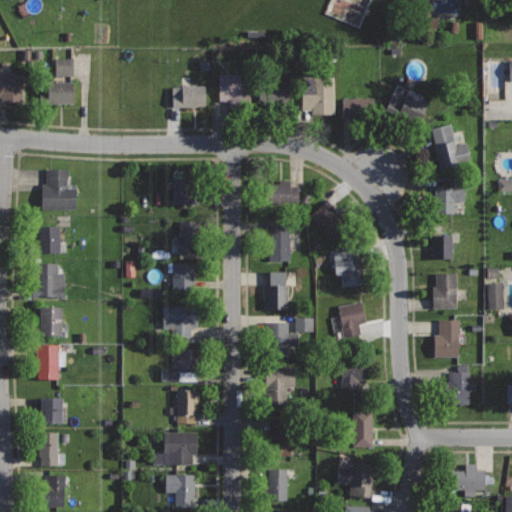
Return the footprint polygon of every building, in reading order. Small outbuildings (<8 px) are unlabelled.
[(480,22),(473,22),(474,39),(481,38),(480,22)] [(52,75),(70,76),(70,59),(53,58),(52,75)] [(23,77),(10,77),(10,71),(0,71),(0,97),(1,97),(1,100),(23,100),(23,77)] [(250,73),(218,75),(219,102),(229,101),(229,105),(252,104),(250,73)] [(332,77),(302,77),(302,108),(312,108),(312,113),(332,113),(332,77)] [(72,81),(39,82),(39,102),(72,102),(72,81)] [(206,85),(171,85),(172,106),(206,106),(206,85)] [(291,87),(257,88),(258,109),(291,108),(291,87)] [(394,91),(382,116),(397,122),(398,119),(417,128),(427,106),(394,91)] [(374,97),(342,97),(342,118),(374,117),(374,97)] [(450,122),(429,128),(440,170),(471,161),(466,142),(456,144),(450,122)] [(68,169),(46,169),(46,184),(42,184),(42,208),(76,208),(76,187),(66,187),(66,177),(68,177),(68,169)] [(193,178),(173,178),(173,203),(193,203),(193,178)] [(511,178),(495,180),(496,191),(511,190),(511,178)] [(290,180),(269,179),(269,204),(298,204),(298,185),(290,185),(290,180)] [(434,186),(434,213),(454,213),(454,200),(465,200),(465,186),(434,186)] [(328,200),(312,214),(333,238),(348,224),(328,200)] [(292,220),(265,219),(265,242),(270,242),(270,260),(291,260),(292,220)] [(200,220),(179,220),(179,251),(200,251),(200,220)] [(59,225),(36,227),(38,252),(60,251),(59,225)] [(431,234),(431,257),(452,257),(452,234),(431,234)] [(360,248),(333,251),(336,273),(341,273),(342,285),(364,283),(360,248)] [(123,277),(133,277),(133,259),(123,259),(123,277)] [(196,262),(167,262),(167,271),(173,271),(173,287),(196,287),(196,262)] [(57,263),(37,263),(37,295),(65,295),(65,272),(57,272),(57,263)] [(285,270),(263,270),(264,307),(288,307),(288,284),(285,284),(285,270)] [(456,273),(436,273),(436,286),(433,286),(433,307),(456,307),(456,273)] [(484,307),(500,308),(501,282),(485,282),(484,307)] [(361,301),(338,306),(345,336),(360,332),(358,323),(366,322),(361,301)] [(198,305),(163,305),(163,327),(172,327),(172,336),(189,336),(189,326),(198,326),(198,305)] [(62,306),(41,306),(40,332),(61,333),(62,306)] [(459,319),(434,319),(434,357),(459,356),(459,319)] [(287,321),(267,321),(267,355),(286,355),(286,344),(297,344),(297,330),(287,330),(287,321)] [(59,344),(37,343),(37,378),(58,378),(59,344)] [(199,349),(171,350),(171,367),(162,367),(162,380),(199,380),(199,349)] [(365,362),(342,362),(342,389),(357,389),(357,382),(365,382),(365,362)] [(295,365),(260,365),(260,392),(267,391),(267,402),(285,401),(285,385),(295,385),(295,365)] [(468,371),(449,371),(449,402),(468,402),(468,371)] [(197,389),(176,389),(176,422),(197,422),(197,389)] [(62,396),(40,396),(40,422),(62,422),(62,396)] [(373,410),(353,410),(353,446),(372,446),(373,410)] [(289,416),(270,417),(270,455),(289,454),(289,416)] [(197,431),(164,432),(164,452),(154,452),(154,462),(192,462),(192,453),(197,453),(197,431)] [(57,433),(37,433),(37,464),(58,464),(57,433)] [(373,464),(352,461),(351,467),(339,466),(337,482),(350,484),(349,494),(369,496),(373,464)] [(477,463),(465,463),(465,470),(457,470),(457,479),(451,479),(451,488),(484,488),(484,469),(477,469),(477,463)] [(286,469),(268,469),(268,481),(262,481),(262,499),(287,499),(286,469)] [(195,473),(165,473),(165,491),(174,491),(174,505),(195,505),(195,473)] [(65,475),(47,475),(47,508),(64,508),(65,475)] [(511,511),(511,494),(503,495),(502,511),(511,511)] [(470,511),(470,503),(450,502),(449,511),(470,511)]
